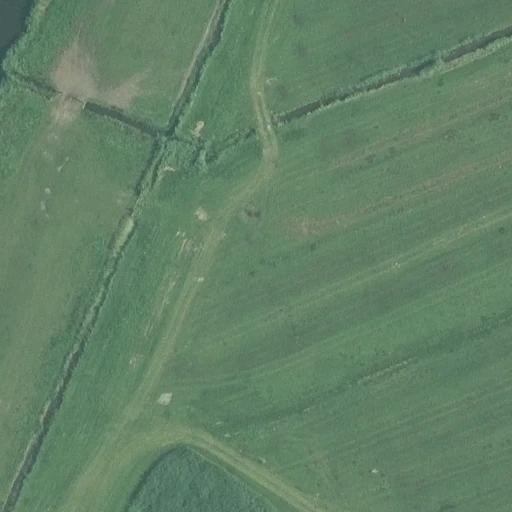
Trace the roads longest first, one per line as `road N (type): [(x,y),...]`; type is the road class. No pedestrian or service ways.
road 1 (track): [(53,511),(83,443),(202,234),(266,167),(269,136),(256,81),(292,0)]
road 2 (track): [(0,401),(41,306),(34,188),(115,0)]
road 3 (track): [(34,188),(105,197),(202,234)]
